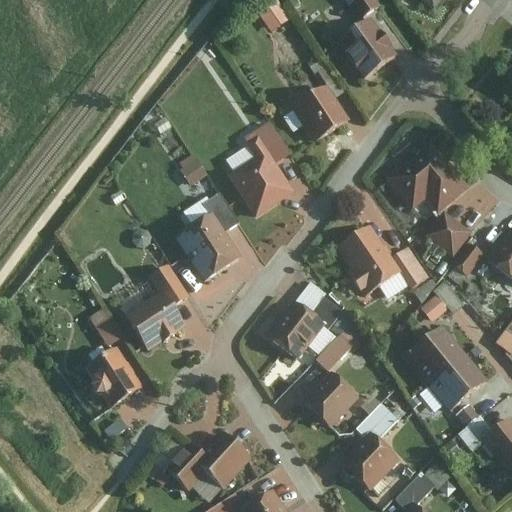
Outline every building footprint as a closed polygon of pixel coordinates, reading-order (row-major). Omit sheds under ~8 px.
[(269,34),(290,21),(277,0),(256,13),(269,34)] [(371,0),(343,0),(361,25),(380,11),(371,0)] [(417,0),(440,17),(453,0),(417,0)] [(368,86),(404,60),(376,22),(341,48),(368,86)] [(319,150),(355,127),(330,89),(294,112),(319,150)] [(262,225),(300,198),(278,169),(293,157),(274,130),(251,144),(261,166),(235,182),(262,225)] [(433,148),(394,180),(412,217),(433,208),(441,219),(476,195),(433,148)] [(177,165),(188,188),(207,178),(196,155),(177,165)] [(208,289),(249,264),(230,239),(241,228),(224,199),(207,210),(216,223),(181,243),(208,289)] [(452,221),(431,240),(458,264),(475,238),(452,221)] [(409,279),(376,230),(341,252),(355,273),(348,278),(367,306),(409,279)] [(511,240),(495,267),(511,281),(511,240)] [(475,252),(463,272),(474,280),(487,261),(475,252)] [(151,354),(190,335),(182,313),(196,303),(173,272),(154,282),(163,299),(131,319),(151,354)] [(433,325),(449,311),(437,297),(421,311),(433,325)] [(299,309),(276,342),(305,369),(331,331),(299,309)] [(107,348),(121,339),(102,311),(88,320),(107,348)] [(469,360),(444,333),(407,364),(433,393),(469,360)] [(88,376),(118,416),(149,391),(127,356),(88,376)] [(469,360),(433,393),(459,420),(494,387),(469,360)] [(336,379),(313,412),(337,436),(364,403),(336,379)] [(371,444),(350,474),(374,497),(405,466),(390,445),(404,425),(387,410),(359,435),(371,444)] [(511,426),(491,445),(511,482),(511,426)] [(209,482),(228,493),(259,462),(226,439),(203,460),(191,455),(182,472),(198,498),(209,482)] [(406,511),(424,511),(435,495),(423,483),(402,507),(406,511)] [(285,511),(276,498),(257,511),(247,511),(241,499),(221,511),(285,511)]
